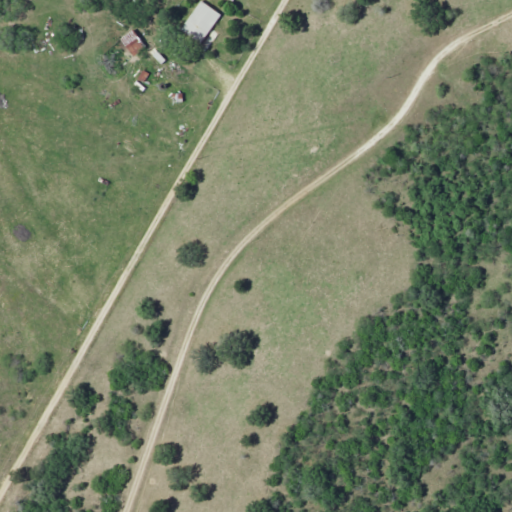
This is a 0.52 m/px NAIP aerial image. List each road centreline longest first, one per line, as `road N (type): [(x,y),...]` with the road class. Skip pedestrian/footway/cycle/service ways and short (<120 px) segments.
road 1 (residential): [(124,511),(179,361),(380,121),(511,34)]
road 2 (residential): [(0,496),(32,456),(61,363),(203,114),(217,51),(203,21),(205,0)]
